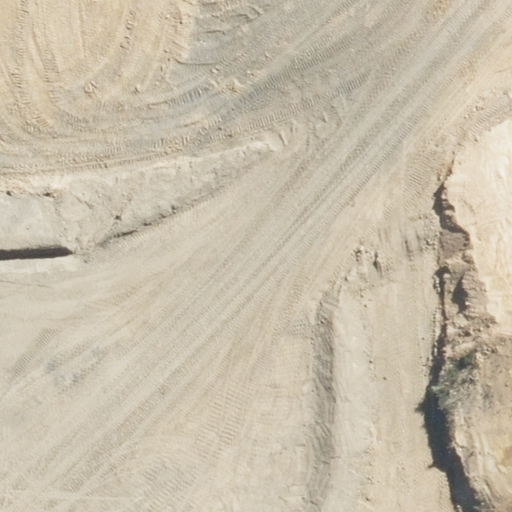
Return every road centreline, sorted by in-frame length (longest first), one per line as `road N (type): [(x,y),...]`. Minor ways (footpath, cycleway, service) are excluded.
road 1 (trunk): [(349,0),(275,67),(0,379)]
road 2 (trunk): [(0,252),(218,0)]
